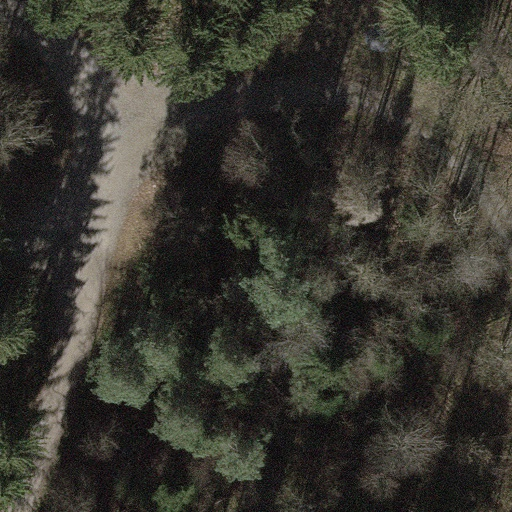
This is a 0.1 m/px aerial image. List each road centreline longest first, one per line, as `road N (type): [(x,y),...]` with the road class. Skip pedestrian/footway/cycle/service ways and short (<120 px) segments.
road 1 (track): [(174,124),(55,373),(15,511)]
road 2 (track): [(174,124),(300,95),(416,121),(511,260)]
road 3 (track): [(174,124),(0,221)]
road 4 (track): [(174,124),(0,28)]
